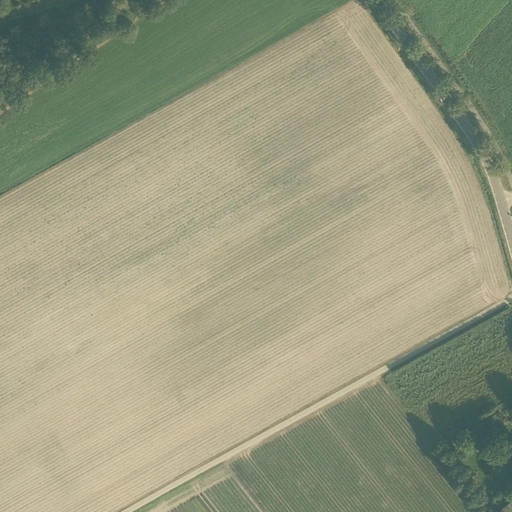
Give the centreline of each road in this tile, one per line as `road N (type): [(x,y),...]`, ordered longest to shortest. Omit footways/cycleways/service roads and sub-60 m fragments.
road 1 (unclassified): [(127,511),(511,296)]
road 2 (tertiary): [(511,237),(474,142),(375,0)]
